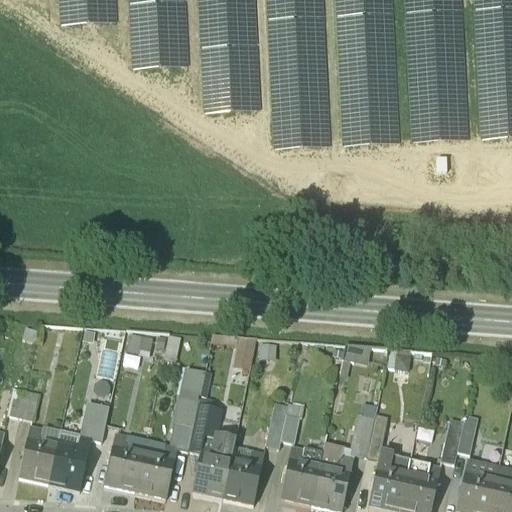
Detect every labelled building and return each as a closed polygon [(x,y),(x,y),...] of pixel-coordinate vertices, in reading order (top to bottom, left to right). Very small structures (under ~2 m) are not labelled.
[(445,165),(435,166),(436,181),(445,180),(445,165)] [(150,344),(129,341),(126,360),(147,364),(150,344)] [(179,345),(167,343),(162,366),(174,369),(179,345)] [(256,346),(237,344),(231,374),(248,378),(256,346)] [(203,378),(183,374),(171,431),(177,432),(173,455),(185,458),(197,404),(203,378)] [(22,397),(10,394),(3,421),(16,425),(22,397)] [(35,401),(22,397),(16,425),(29,428),(35,401)] [(108,406),(96,404),(90,426),(104,429),(108,406)] [(210,407),(197,404),(185,458),(199,461),(202,447),(213,449),(219,419),(208,416),(210,407)] [(286,412),(272,410),(263,452),(276,454),(278,446),(283,422),(286,412)] [(372,421),(371,427),(365,453),(378,456),(385,424),(372,421)] [(296,424),(283,422),(278,446),(291,448),(296,424)] [(357,424),(349,461),(362,464),(365,453),(371,427),(357,424)] [(457,444),(454,459),(467,461),(472,439),(459,436),(457,444)] [(125,442),(122,453),(111,451),(102,490),(132,496),(143,446),(125,442)] [(443,442),(437,469),(451,472),(454,459),(457,444),(443,442)] [(233,448),(218,445),(217,451),(213,450),(213,449),(202,447),(199,461),(190,497),(220,504),(231,454),(233,448)] [(162,450),(143,446),(132,496),(163,502),(171,465),(160,462),(162,450)] [(55,454),(24,447),(15,484),(47,491),(55,454)] [(84,461),(55,454),(47,491),(76,497),(84,461)] [(250,458),(231,454),(220,504),(250,511),(259,473),(247,470),(250,458)] [(320,461),(290,454),(278,505),(308,511),(320,461)] [(339,465),(320,460),(320,461),(308,511),(309,511),(339,511),(347,481),(335,478),(338,465),(339,465)] [(396,511),(404,480),(375,474),(367,511),(369,511),(396,511)] [(429,511),(435,486),(404,480),(396,511),(429,511)] [(486,511),(492,486),(463,480),(455,511),(486,511)] [(511,511),(511,490),(492,486),(486,511),(511,511)]
